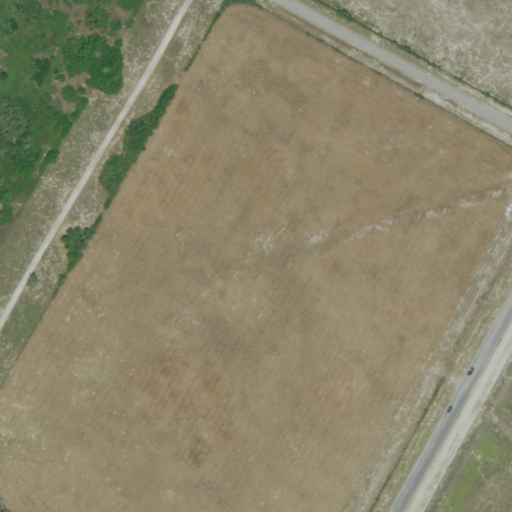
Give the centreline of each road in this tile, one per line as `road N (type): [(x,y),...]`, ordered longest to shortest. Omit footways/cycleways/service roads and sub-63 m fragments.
road 1 (residential): [(511,137),(270,0)]
road 2 (secondary): [(511,305),(396,511)]
